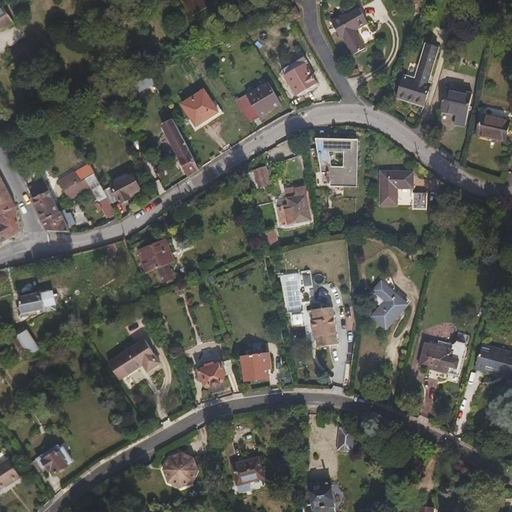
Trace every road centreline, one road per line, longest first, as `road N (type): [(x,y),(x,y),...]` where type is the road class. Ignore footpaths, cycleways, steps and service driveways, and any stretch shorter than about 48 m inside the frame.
road 1 (residential): [(40,246),(120,231),(298,120),(328,113),(358,113),(397,132),(472,188),(511,191)]
road 2 (residential): [(51,511),(106,466),(203,413),(294,397),(397,418),(511,478)]
